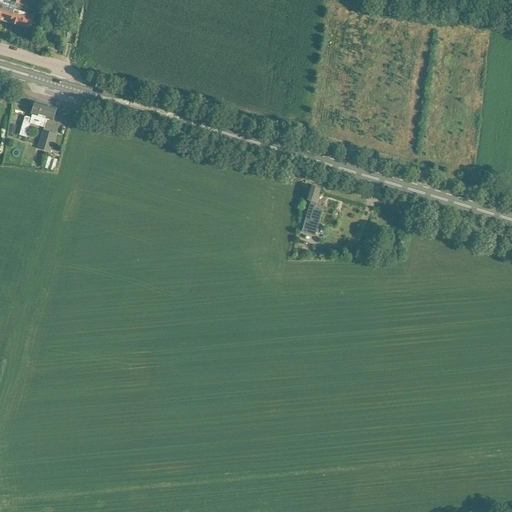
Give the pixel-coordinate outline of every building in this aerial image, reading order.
[(3,6),(0,15),(0,20),(11,24),(15,8),(16,3),(17,0),(11,0),(11,2),(10,1),(8,8),(3,6)] [(15,8),(11,24),(30,30),(33,20),(35,16),(19,11),(21,5),(26,7),(26,8),(33,11),(35,6),(33,5),(34,2),(28,0),(17,0),(16,3),(15,8)] [(35,102),(32,115),(31,119),(25,117),(20,135),(27,137),(31,124),(44,128),(47,120),(53,121),(57,109),(35,102)] [(51,152),(56,134),(43,131),(38,149),(51,152)] [(311,186),(306,200),(311,202),(302,232),(315,236),(323,211),(315,209),(321,189),(316,188),(316,186),(313,185),(311,186)]
